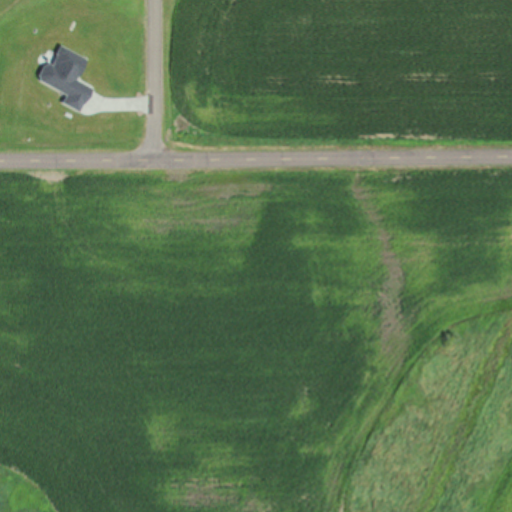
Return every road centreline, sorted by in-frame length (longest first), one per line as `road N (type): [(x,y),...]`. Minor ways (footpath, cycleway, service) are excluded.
road 1 (residential): [(0,159),(511,156)]
road 2 (residential): [(155,159),(155,0)]
